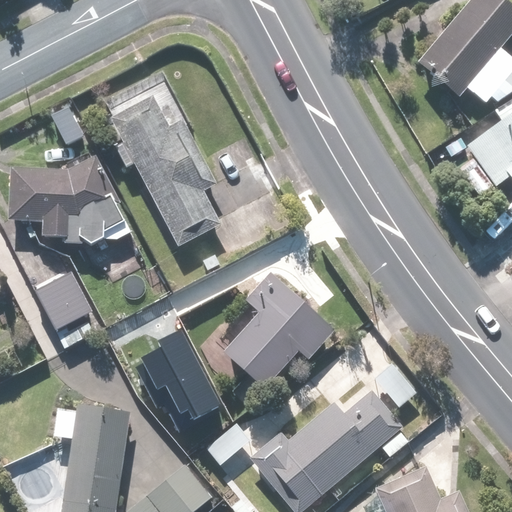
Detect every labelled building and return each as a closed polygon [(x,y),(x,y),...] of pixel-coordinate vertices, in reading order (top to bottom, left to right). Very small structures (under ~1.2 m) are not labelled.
[(487,105),(493,98),(499,104),(511,95),(511,56),(503,49),(511,38),(511,4),(506,0),(472,0),(420,63),(462,98),(469,90),(487,105)] [(224,226),(206,193),(220,186),(185,120),(171,128),(154,96),(111,119),(182,249),(224,226)] [(511,102),(496,114),(503,123),(495,128),(488,119),(472,131),(478,140),(469,147),(498,189),(511,178),(511,102)] [(66,246),(94,247),(107,240),(108,233),(131,222),(98,155),(67,171),(13,169),(11,222),(45,223),(44,238),(67,238),(66,246)] [(86,340),(78,325),(117,304),(106,282),(86,293),(74,272),(55,283),(37,292),(68,350),(86,340)] [(268,389),(303,351),(309,356),(334,327),(272,273),(247,301),(262,315),(227,353),(268,389)] [(137,366),(161,412),(169,408),(180,430),(222,408),(181,329),(158,341),(160,345),(140,355),(144,362),(137,366)] [(395,364),(376,380),(400,408),(419,393),(395,364)] [(410,441),(401,430),(404,428),(373,391),(348,413),(337,400),(290,441),(283,433),(252,459),(297,511),(305,511),(381,448),(390,458),(410,441)] [(79,406),(65,511),(118,511),(131,412),(79,406)] [(238,424),(206,450),(221,468),(253,442),(238,424)] [(189,463),(127,511),(194,511),(215,496),(189,463)] [(376,489),(385,511),(471,511),(463,491),(443,499),(430,466),(376,489)]
